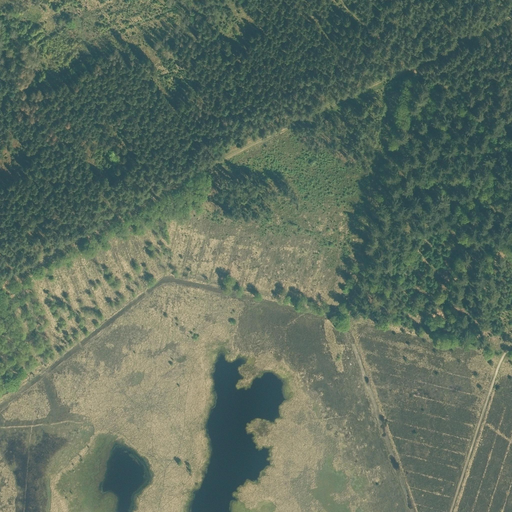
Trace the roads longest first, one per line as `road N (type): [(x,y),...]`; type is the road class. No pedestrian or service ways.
road 1 (track): [(511,15),(187,177),(0,284)]
road 2 (track): [(342,0),(416,73),(511,118)]
road 3 (track): [(511,345),(450,511)]
